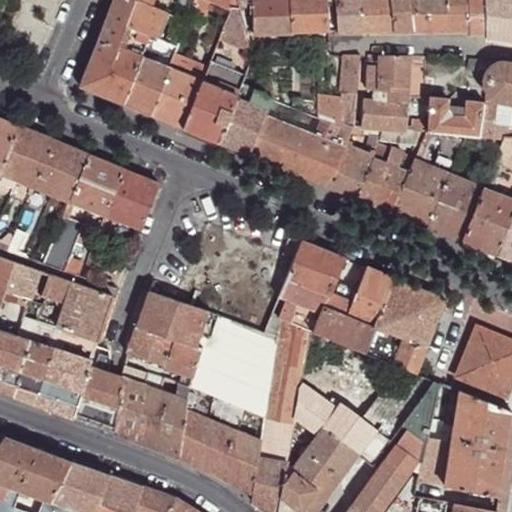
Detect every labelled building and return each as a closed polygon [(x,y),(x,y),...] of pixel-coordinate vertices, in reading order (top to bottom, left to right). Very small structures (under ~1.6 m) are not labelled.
[(157,32),(165,14),(150,8),(129,0),(114,0),(98,43),(115,50),(116,49),(123,32),(125,27),(139,33),(149,37),(154,39),(157,32)] [(152,0),(129,0),(150,8),(153,0),(152,0)] [(165,14),(174,18),(177,10),(153,0),(150,8),(165,14)] [(195,0),(181,0),(177,10),(174,18),(187,23),(195,0)] [(202,0),(230,10),(231,10),(240,9),(238,5),(236,0),(202,0)] [(292,34),(329,34),(326,0),(263,0),(252,1),(254,35),(292,34)] [(333,0),(337,34),(361,33),(357,0),(333,0)] [(357,0),(361,33),(394,33),(390,0),(357,0)] [(390,0),(394,33),(411,33),(407,0),(390,0)] [(436,32),(468,32),(466,0),(407,0),(411,33),(436,32)] [(468,37),(484,38),(485,37),(484,0),(466,0),(468,32),(468,37)] [(485,40),(511,43),(511,0),(484,0),(485,37),(484,38),(485,40)] [(247,35),(240,9),(231,10),(230,10),(223,29),(219,38),(250,46),(247,35)] [(176,49),(187,23),(174,18),(164,43),(171,47),(176,49)] [(137,38),(139,33),(125,27),(123,32),(137,38)] [(137,38),(123,32),(116,49),(130,54),(134,45),(137,38)] [(145,47),(149,37),(139,33),(137,38),(134,45),(144,49),(145,47)] [(168,56),(171,47),(164,43),(158,41),(154,39),(149,37),(145,47),(168,56)] [(130,54),(116,49),(115,50),(98,43),(80,88),(122,105),(140,59),(134,56),(130,54)] [(148,55),(142,53),(142,54),(140,59),(146,61),(148,55)] [(358,56),(342,56),(338,94),(354,94),(358,56)] [(375,56),(367,56),(367,58),(367,66),(377,66),(378,56),(375,56)] [(408,57),(378,56),(377,66),(375,92),(382,93),(381,103),(407,105),(407,99),(408,57)] [(146,61),(140,59),(122,105),(149,116),(168,69),(146,61)] [(489,62),(468,60),(467,70),(478,71),(477,73),(484,74),(488,67),(489,62)] [(234,72),(210,62),(201,83),(237,97),(241,85),(245,76),(245,75),(235,71),(234,72)] [(511,64),(504,63),(504,65),(495,67),(488,72),(484,79),(484,88),(487,96),(487,97),(495,104),(510,107),(511,106),(511,64)] [(375,92),(377,66),(367,66),(366,91),(368,91),(375,92)] [(201,83),(168,69),(149,116),(183,130),(201,83)] [(270,101),(275,102),(269,78),(259,78),(263,95),(264,99),(270,101)] [(237,97),(201,83),(183,130),(218,144),(237,97)] [(267,107),(270,101),(264,99),(263,95),(241,85),(237,97),(218,144),(248,156),(267,107)] [(382,93),(375,92),(368,91),(367,101),(381,103),(382,93)] [(317,120),(340,124),(339,113),(338,97),(316,94),(317,120)] [(486,105),(480,138),(504,140),(510,107),(495,104),(487,97),(486,105)] [(430,99),(428,134),(440,135),(465,137),(472,138),(480,138),(486,105),(465,102),(465,110),(464,118),(451,117),(448,111),(448,100),(430,99)] [(285,115),(288,108),(275,102),(270,101),(267,107),(285,115)] [(360,101),(358,127),(363,127),(373,128),(381,129),(407,133),(406,121),(407,105),(381,103),(367,101),(360,101)] [(329,189),(344,149),(281,124),(285,115),(267,107),(248,156),(329,189)] [(353,126),(351,126),(340,124),(317,120),(288,108),(285,115),(281,124),(344,149),(345,147),(350,134),(353,126)] [(351,126),(352,113),(339,113),(340,124),(351,126)] [(0,171),(18,127),(0,120),(0,171)] [(406,121),(407,133),(425,134),(425,122),(406,121)] [(358,127),(353,126),(350,134),(360,137),(361,135),(363,127),(358,127)] [(0,171),(0,174),(34,188),(54,142),(18,127),(0,171)] [(373,128),(363,127),(361,135),(370,137),(373,128)] [(381,129),(373,128),(370,137),(367,147),(375,150),(376,146),(378,140),(381,129)] [(407,133),(381,129),(378,140),(420,147),(426,134),(425,134),(407,133)] [(465,137),(440,135),(439,147),(459,149),(465,137)] [(480,138),(472,138),(470,152),(497,156),(504,140),(480,138)] [(511,140),(504,140),(497,156),(494,163),(511,169),(511,140)] [(34,188),(69,202),(88,156),(54,142),(34,188)] [(389,152),(376,146),(375,150),(372,158),(371,160),(384,166),(389,152)] [(372,158),(345,147),(344,149),(329,189),(357,200),(371,160),(372,158)] [(426,149),(420,147),(414,162),(420,164),(426,149)] [(389,152),(384,166),(396,171),(402,157),(403,155),(390,149),(389,152)] [(105,217),(125,171),(88,156),(69,202),(74,205),(105,217)] [(408,175),(414,162),(402,157),(396,171),(408,175)] [(384,166),(371,160),(357,200),(391,214),(408,175),(396,171),(384,166)] [(420,164),(414,162),(408,175),(391,214),(426,229),(448,176),(420,164)] [(511,169),(494,163),(483,190),(511,201),(511,169)] [(159,185),(125,171),(105,217),(135,229),(140,231),(159,185)] [(483,190),(448,176),(426,229),(462,243),(483,190)] [(511,217),(511,201),(483,190),(462,243),(496,257),(511,217)] [(69,202),(65,212),(71,214),(74,205),(69,202)] [(65,212),(63,217),(83,224),(88,226),(90,221),(71,214),(65,212)] [(44,265),(65,273),(70,259),(83,224),(63,217),(61,223),(58,229),(54,240),(47,257),(44,265)] [(105,217),(99,231),(130,242),(135,229),(105,217)] [(511,217),(496,257),(511,263),(511,217)] [(51,226),(58,229),(61,223),(53,220),(51,226)] [(38,253),(47,257),(54,240),(45,236),(38,253)] [(7,253),(14,255),(20,240),(14,238),(11,245),(7,253)] [(293,260),(301,242),(290,238),(282,255),(293,260)] [(0,250),(7,253),(11,245),(0,241),(0,250)] [(308,245),(301,242),(293,260),(290,268),(297,272),(308,245)] [(342,259),(308,245),(297,272),(311,277),(315,266),(336,274),(342,259)] [(20,257),(28,260),(31,252),(22,249),(20,257)] [(82,279),(106,288),(115,262),(91,253),(87,265),(82,279)] [(0,300),(1,298),(13,262),(0,257),(0,300)] [(65,273),(82,279),(87,265),(70,259),(65,273)] [(39,271),(13,262),(1,298),(16,304),(18,299),(23,301),(29,301),(31,293),(39,271)] [(311,277),(297,272),(291,285),(326,300),(330,291),(333,281),(336,274),(315,266),(311,277)] [(291,285),(297,272),(290,268),(285,283),(291,285)] [(373,330),(392,280),(366,269),(357,291),(354,300),(346,319),(373,330)] [(50,275),(39,271),(31,293),(43,297),(44,293),(50,275)] [(74,284),(50,275),(44,293),(43,297),(45,298),(62,304),(65,306),(66,306),(74,284)] [(444,301),(392,280),(373,330),(395,339),(403,343),(425,351),(444,301)] [(333,281),(330,291),(354,300),(357,291),(333,281)] [(113,297),(74,284),(66,306),(105,319),(113,297)] [(326,300),(291,285),(278,319),(312,333),(323,309),(326,300)] [(326,300),(323,309),(346,319),(354,300),(330,291),(326,300)] [(202,328),(208,312),(148,294),(136,328),(174,341),(196,348),(202,328)] [(9,325),(16,304),(1,298),(0,300),(0,324),(8,327),(9,325)] [(18,299),(16,304),(18,305),(27,308),(29,301),(23,301),(18,299)] [(9,325),(20,329),(24,317),(27,308),(18,305),(16,304),(9,325)] [(57,329),(60,330),(98,342),(105,319),(66,306),(65,306),(64,310),(57,329)] [(312,334),(364,354),(373,330),(346,319),(323,309),(312,333),(312,334)] [(249,346),(251,329),(230,321),(208,312),(202,328),(249,346)] [(17,338),(23,340),(30,319),(24,317),(20,329),(17,338)] [(32,343),(53,350),(56,341),(60,330),(57,329),(37,323),(37,322),(30,319),(23,340),(32,343)] [(312,333),(278,319),(276,319),(274,337),(275,338),(266,398),(264,417),(294,424),(294,422),(302,386),(312,334),(312,333)] [(511,394),(511,338),(471,327),(456,379),(511,394)] [(164,368),(174,341),(136,328),(127,355),(164,368)] [(257,393),(266,398),(275,338),(274,337),(263,333),(251,329),(249,346),(243,387),(257,393)] [(95,347),(97,347),(98,342),(60,330),(56,341),(62,343),(72,346),(93,353),(95,347)] [(416,375),(425,351),(403,343),(399,353),(391,350),(395,339),(373,330),(364,354),(364,355),(415,377),(416,375)] [(0,388),(17,338),(0,331),(0,388)] [(433,383),(416,375),(415,377),(364,355),(364,354),(312,334),(302,386),(342,403),(383,419),(401,427),(433,383)] [(0,388),(0,393),(13,398),(32,343),(23,340),(17,338),(0,388)] [(56,341),(53,350),(59,352),(62,343),(56,341)] [(164,368),(192,378),(196,366),(201,350),(196,348),(174,341),(164,368)] [(13,398),(34,405),(53,350),(32,343),(13,398)] [(110,351),(97,347),(95,347),(93,353),(91,362),(89,368),(90,368),(109,375),(110,351)] [(34,405),(73,418),(90,368),(89,368),(91,362),(77,358),(59,352),(53,350),(34,405)] [(124,366),(121,379),(143,386),(147,373),(124,366)] [(243,409),(249,411),(257,393),(243,387),(196,366),(192,378),(191,381),(189,386),(191,386),(202,391),(213,396),(238,406),(243,409)] [(101,428),(109,375),(90,368),(73,418),(101,428)] [(108,431),(113,433),(121,379),(115,378),(109,375),(101,428),(108,431)] [(190,388),(191,386),(189,386),(191,381),(182,378),(180,384),(190,388)] [(113,433),(155,449),(165,394),(160,393),(143,386),(121,379),(113,433)] [(174,397),(187,401),(188,398),(190,388),(180,384),(178,383),(174,397)] [(407,431),(439,386),(433,383),(401,427),(407,431)] [(200,404),(202,391),(191,386),(190,388),(188,398),(200,404)] [(342,403),(302,386),(294,422),(309,432),(310,430),(317,422),(325,427),(342,403)] [(407,431),(425,444),(441,387),(439,386),(407,431)] [(211,408),(213,396),(202,391),(200,404),(211,408)] [(458,399),(444,489),(499,498),(511,413),(460,392),(458,399)] [(249,411),(264,417),(266,398),(257,393),(249,411)] [(155,449),(176,456),(185,411),(187,401),(174,397),(165,394),(155,449)] [(235,421),(238,406),(213,396),(211,408),(211,412),(235,421)] [(292,471),(284,475),(276,511),(315,511),(356,456),(374,432),(383,419),(342,403),(325,427),(318,436),(294,468),(292,471)] [(241,421),(243,409),(238,406),(235,421),(240,424),(241,421)] [(241,421),(261,429),(264,417),(249,411),(243,409),(241,421)] [(176,456),(201,469),(209,421),(185,411),(176,456)] [(286,466),(294,424),(264,417),(261,429),(259,441),(257,452),(256,458),(250,493),(252,495),(251,502),(263,511),(276,511),(284,475),(286,466)] [(401,427),(383,419),(374,432),(389,443),(401,427)] [(201,469),(223,480),(233,430),(227,428),(209,421),(201,469)] [(310,430),(318,436),(325,427),(317,422),(310,430)] [(223,480),(250,493),(256,458),(257,452),(259,441),(236,432),(233,430),(223,480)] [(416,461),(420,463),(425,444),(407,431),(395,447),(416,461)] [(389,443),(374,432),(356,456),(372,468),(390,444),(389,443)] [(70,462),(4,437),(0,445),(0,483),(3,485),(17,490),(51,503),(51,501),(70,462)] [(353,506),(361,511),(378,511),(409,470),(416,461),(395,447),(353,506)] [(414,472),(418,474),(420,463),(416,461),(409,470),(414,472)] [(120,511),(131,484),(70,462),(51,501),(57,504),(72,511),(120,511)] [(294,468),(286,466),(284,475),(292,471),(294,468)] [(411,501),(412,496),(415,483),(418,474),(414,472),(398,495),(403,498),(409,503),(411,501)] [(0,494),(3,485),(0,483),(0,511),(72,511),(57,504),(55,511),(18,511),(10,509),(0,504),(0,494)] [(133,511),(142,488),(131,484),(120,511),(133,511)] [(17,490),(3,485),(0,494),(0,504),(10,509),(17,490)] [(163,511),(172,499),(142,488),(133,511),(163,511)] [(414,511),(418,497),(412,496),(411,501),(409,503),(402,511),(414,511)] [(441,511),(442,503),(423,500),(423,499),(418,497),(414,511),(441,511)] [(392,511),(402,511),(409,503),(403,498),(392,511)] [(163,511),(194,511),(172,499),(163,511)] [(55,511),(57,504),(51,501),(51,503),(47,511),(55,511)]
